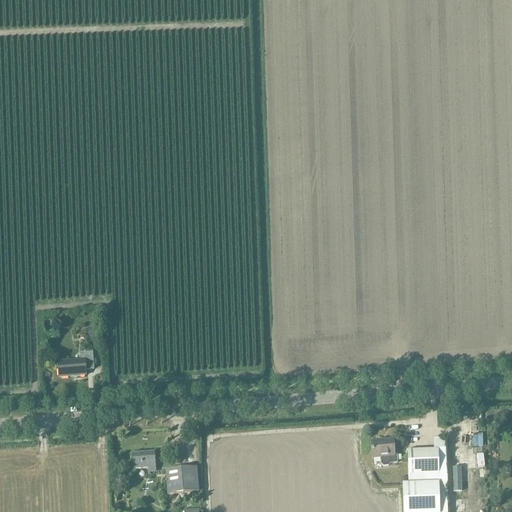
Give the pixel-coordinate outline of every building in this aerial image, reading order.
[(89,341),(98,341),(96,327),(88,328),(89,341)] [(59,362),(60,378),(85,376),(85,370),(94,370),(93,353),(81,354),(81,361),(59,362)] [(373,459),(381,458),(381,465),(384,467),(389,466),(390,464),(397,463),(396,456),(394,456),(393,440),(371,443),(373,459)] [(434,451),(410,452),(407,452),(408,485),(402,485),(403,511),(447,511),(445,440),(433,441),(434,451)] [(144,456),(144,455),(133,456),(134,470),(148,469),(149,473),(156,472),(155,455),(144,456)] [(166,471),(168,495),(199,493),(197,468),(166,471)]
